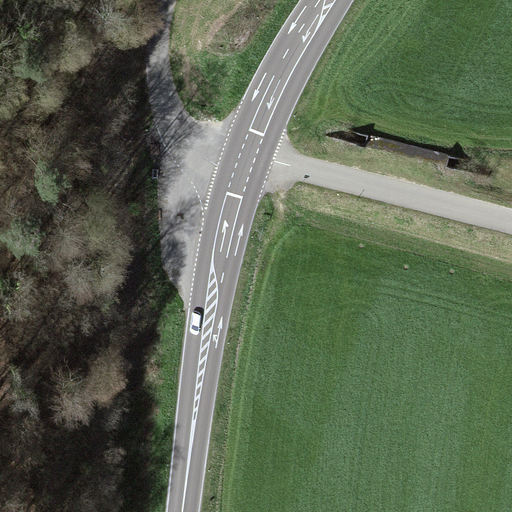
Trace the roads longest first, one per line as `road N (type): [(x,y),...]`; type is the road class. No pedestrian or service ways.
road 1 (primary): [(176,511),(193,321),(237,154)]
road 2 (unclassified): [(237,154),(511,224)]
road 3 (unclassified): [(164,0),(158,98),(172,135),(193,153),(237,154)]
road 4 (primary): [(237,154),(283,39),(312,0)]
